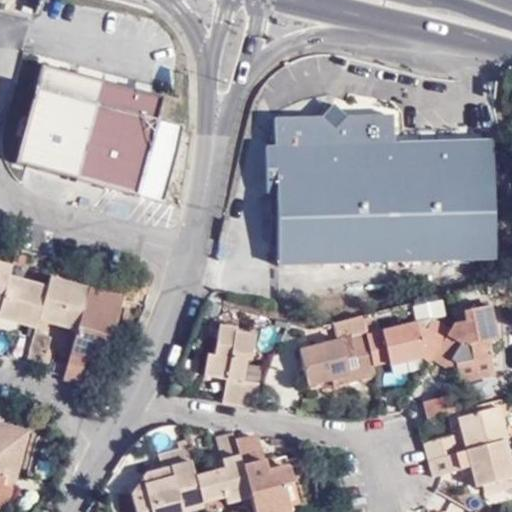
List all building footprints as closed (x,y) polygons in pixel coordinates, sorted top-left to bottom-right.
[(85,187),(112,88),(40,68),(13,167),(85,187)] [(159,101),(112,88),(85,187),(131,200),(159,101)] [(277,269),(492,264),(489,146),(391,148),(390,121),(345,122),(331,109),(317,123),(274,124),(275,152),(264,152),(265,199),(276,199),(277,269)] [(0,305),(7,282),(9,271),(0,268),(0,305)] [(45,291),(7,282),(0,305),(0,322),(15,327),(34,333),(36,324),(45,291)] [(86,294),(47,283),(45,291),(36,324),(74,336),(84,302),(86,294)] [(101,299),(86,294),(84,302),(99,306),(101,299)] [(74,336),(61,382),(76,387),(83,363),(97,367),(103,344),(107,345),(109,335),(111,336),(120,304),(101,299),(99,306),(84,302),(74,336)] [(457,336),(451,330),(448,335),(433,359),(454,371),(456,381),(458,387),(493,379),(487,347),(493,346),(486,312),(460,318),(462,328),(457,336)] [(0,333),(12,337),(15,327),(0,322),(0,333)] [(371,370),(363,340),(362,339),(359,325),(358,322),(333,328),(337,346),(333,347),(334,351),(322,354),(320,350),(297,355),(306,391),(333,384),(335,392),(361,384),(374,382),(371,370)] [(415,357),(429,367),(429,366),(433,359),(448,335),(430,323),(422,333),(413,327),(371,338),(363,340),(371,370),(386,366),(388,371),(408,364),(406,359),(415,357)] [(367,324),(359,325),(362,339),(363,340),(371,338),(367,324)] [(219,408),(250,412),(255,400),(256,387),(240,386),(243,364),(248,364),(251,341),(233,339),(233,333),(215,331),(212,359),(204,359),(201,380),(223,383),(219,408)] [(408,364),(424,375),(429,367),(415,357),(406,359),(408,364)] [(429,366),(456,381),(454,371),(433,359),(429,366)] [(426,424),(443,420),(459,415),(455,399),(422,408),(426,424)] [(421,449),(426,465),(486,450),(499,446),(502,445),(494,414),(488,416),(486,408),(459,415),(443,420),(448,441),(421,449)] [(0,428),(0,511),(5,511),(11,492),(2,490),(6,475),(15,477),(24,443),(1,437),(4,429),(0,428)] [(26,435),(4,429),(1,437),(24,443),(26,435)] [(230,436),(226,436),(211,440),(217,464),(220,473),(210,476),(193,481),(199,506),(221,499),(223,506),(247,499),(233,446),(230,436)] [(251,441),(233,446),(247,499),(250,511),(286,511),(281,491),(290,488),(286,471),(273,475),(265,478),(262,467),(256,446),(251,441)] [(499,446),(486,450),(489,465),(502,461),(499,446)] [(426,465),(431,482),(457,475),(466,473),(468,482),(471,493),(479,491),(508,484),(502,461),(489,465),(486,450),(426,465)] [(193,481),(186,456),(175,453),(154,459),(158,473),(158,474),(167,472),(169,481),(140,489),(138,482),(128,497),(132,511),(187,511),(200,508),(199,506),(193,481)] [(220,473),(217,464),(208,466),(210,476),(220,473)] [(270,464),(262,467),(265,478),(273,475),(270,464)] [(158,474),(158,473),(140,478),(138,482),(140,489),(169,481),(167,472),(158,474)] [(466,473),(457,475),(459,483),(468,482),(466,473)] [(2,490),(11,492),(15,477),(6,475),(2,490)] [(508,484),(479,491),(480,497),(510,490),(508,484)]
